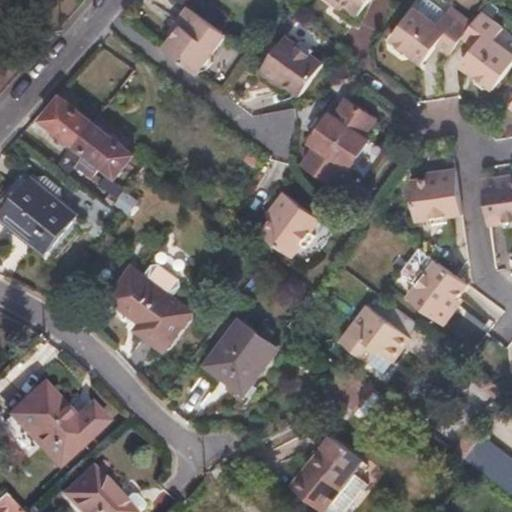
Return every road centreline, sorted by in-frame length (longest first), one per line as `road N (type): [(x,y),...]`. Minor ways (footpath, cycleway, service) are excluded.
road 1 (residential): [(195,458),(61,328),(0,294)]
road 2 (residential): [(278,137),(245,127),(99,11)]
road 3 (residential): [(511,144),(469,149),(485,285),(511,304)]
road 4 (residential): [(0,128),(99,11)]
